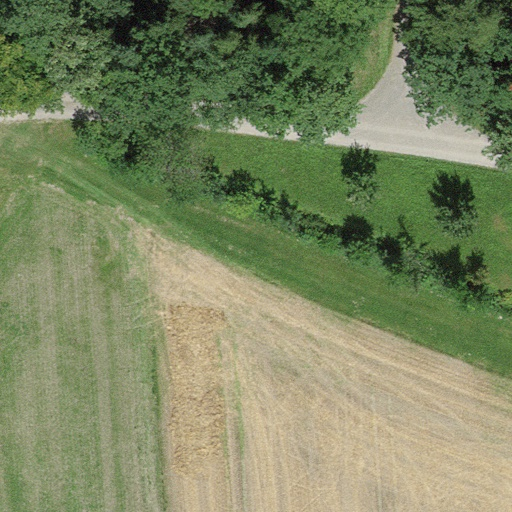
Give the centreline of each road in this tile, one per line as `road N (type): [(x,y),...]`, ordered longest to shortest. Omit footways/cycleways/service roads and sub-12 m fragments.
road 1 (track): [(511,153),(114,105),(0,107)]
road 2 (track): [(404,140),(413,0)]
